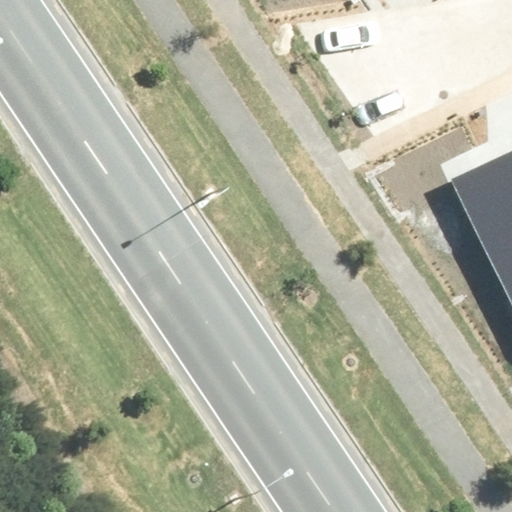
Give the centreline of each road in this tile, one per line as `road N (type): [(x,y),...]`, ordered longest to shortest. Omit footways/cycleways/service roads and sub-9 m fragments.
road 1 (tertiary): [(362,511),(13,0)]
road 2 (residential): [(392,23),(511,6)]
